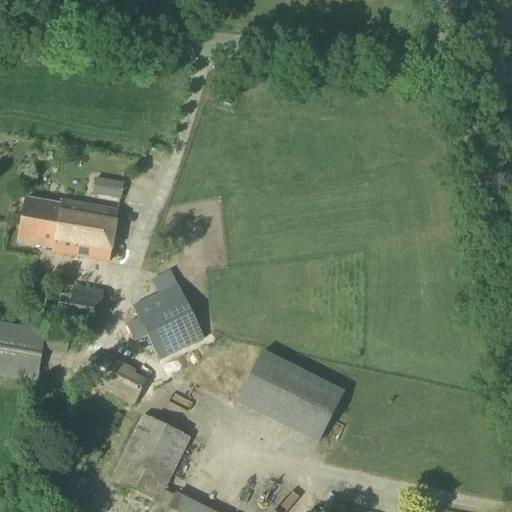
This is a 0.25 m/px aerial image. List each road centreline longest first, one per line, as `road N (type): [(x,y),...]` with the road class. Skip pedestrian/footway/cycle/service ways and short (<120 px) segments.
road 1 (unclassified): [(458,70),(0,28)]
road 2 (unclassified): [(511,338),(458,70)]
